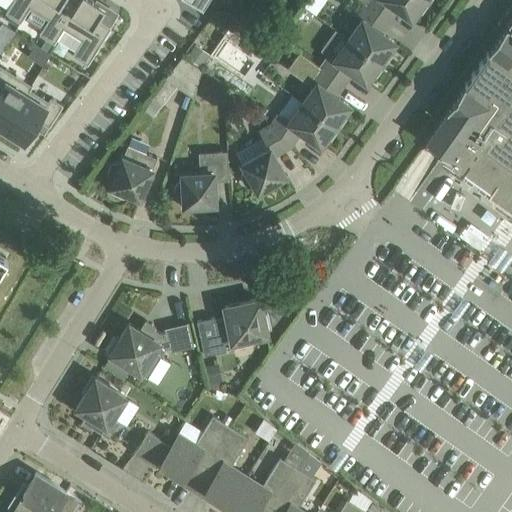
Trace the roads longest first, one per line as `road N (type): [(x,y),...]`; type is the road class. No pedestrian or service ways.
road 1 (residential): [(126,242),(170,252),(232,250),(327,207),(482,0)]
road 2 (residential): [(141,0),(149,8),(145,37),(27,190)]
road 3 (residential): [(15,428),(126,242)]
road 4 (residential): [(145,511),(15,428)]
